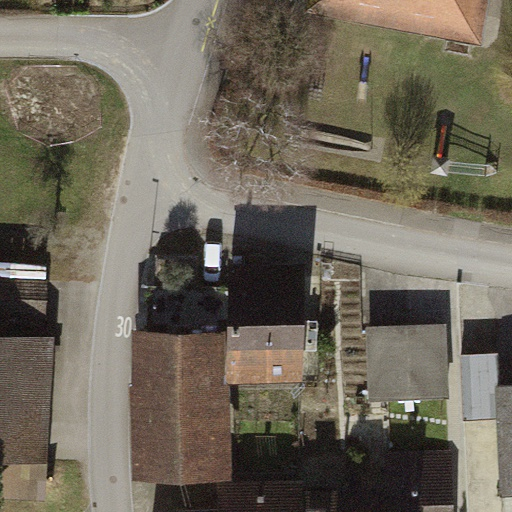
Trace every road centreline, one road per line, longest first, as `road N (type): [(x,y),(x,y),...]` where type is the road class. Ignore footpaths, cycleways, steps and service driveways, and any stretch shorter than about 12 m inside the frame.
road 1 (residential): [(511,264),(139,195)]
road 2 (residential): [(139,195),(108,348),(117,511)]
road 3 (residential): [(177,65),(107,39),(0,39)]
road 4 (residential): [(177,65),(139,195)]
